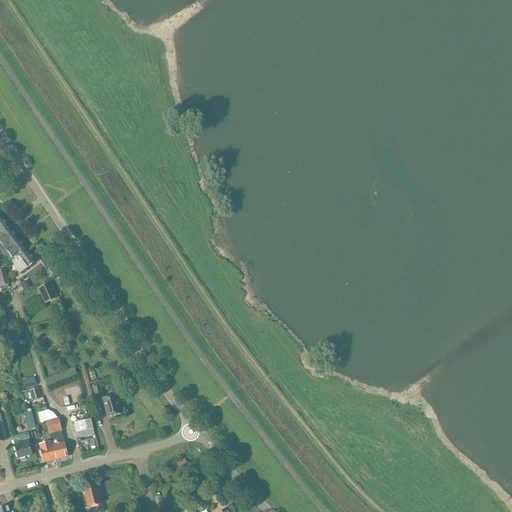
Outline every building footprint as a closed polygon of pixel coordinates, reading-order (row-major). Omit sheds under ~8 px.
[(0,235),(10,228),(0,216),(0,215),(0,235)] [(0,248),(2,252),(18,239),(10,228),(0,235),(0,248)] [(10,263),(27,250),(18,239),(2,252),(10,263)] [(22,259),(14,265),(20,274),(28,268),(36,262),(27,250),(19,256),(22,259)] [(8,277),(0,279),(0,284),(1,287),(3,287),(4,290),(9,288),(8,285),(10,285),(8,277)] [(25,293),(31,290),(27,281),(21,284),(25,293)] [(44,304),(58,298),(52,283),(38,289),(44,304)] [(34,377),(23,380),(25,389),(37,386),(34,377)] [(96,398),(102,397),(99,384),(93,386),(96,398)] [(29,390),(32,401),(41,398),(38,387),(29,390)] [(108,418),(121,414),(116,395),(102,399),(108,418)] [(31,431),(34,441),(41,439),(38,428),(37,428),(32,411),(29,403),(25,405),(27,413),(24,414),(29,431),(31,431)] [(47,421),(50,432),(52,439),(57,460),(68,457),(65,443),(64,443),(61,431),(58,419),(47,421)] [(75,421),(77,432),(89,429),(87,419),(75,421)] [(50,432),(43,434),(45,444),(39,445),(44,463),(57,460),(52,439),(50,432)] [(31,455),(28,443),(31,443),(28,433),(12,438),(15,446),(16,446),(19,459),(22,461),(25,460),(26,457),(31,455)] [(84,491),(89,507),(85,508),(86,511),(103,511),(102,505),(98,488),(84,491)] [(200,511),(206,507),(200,501),(193,507),(198,511),(200,511)]
